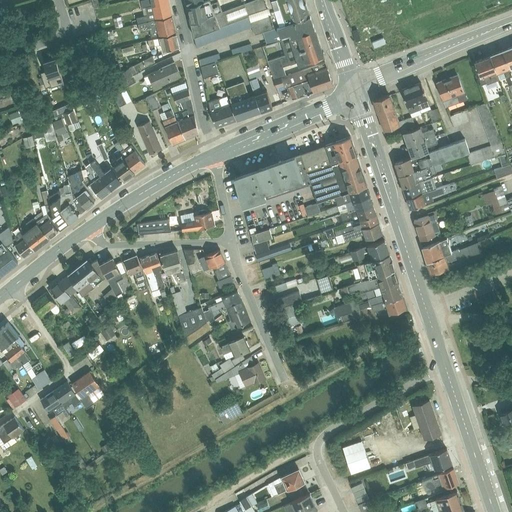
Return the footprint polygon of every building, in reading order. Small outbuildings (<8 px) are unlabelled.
[(94,10),(95,10),(99,9),(100,9),(97,0),(91,0),(94,10)] [(138,23),(138,24),(172,16),(168,0),(144,0),(141,1),(142,9),(145,8),(147,16),(137,18),(136,16),(130,18),(130,19),(124,20),(125,25),(131,23),(132,24),(138,23)] [(191,24),(222,12),(218,0),(208,0),(188,7),(187,7),(191,24)] [(248,17),(298,0),(258,0),(256,1),(245,4),(248,17)] [(255,35),(263,33),(310,17),(303,0),(298,0),(248,17),(252,28),(255,35)] [(248,17),(245,4),(222,12),(191,24),(194,37),(248,17)] [(152,38),(175,32),(172,16),(138,24),(140,33),(150,30),(152,38)] [(196,49),(252,28),(248,17),(194,37),(196,49)] [(310,33),(315,31),(310,17),(263,33),(267,45),(280,41),(282,41),(280,36),(290,33),(291,37),(309,32),(310,33)] [(123,27),(121,18),(113,19),(115,29),(123,27)] [(291,37),(282,41),(280,41),(285,56),(319,45),(315,31),(310,33),(309,32),(291,37)] [(163,52),(179,48),(176,34),(147,41),(149,48),(161,45),(163,52)] [(251,44),(231,50),(233,56),(253,50),(251,44)] [(291,68),(323,58),(319,45),(285,56),(279,58),(283,67),(289,65),(291,68)] [(135,53),(133,47),(121,50),(123,56),(135,53)] [(507,69),(511,66),(511,47),(500,52),(507,69)] [(507,69),(500,52),(488,57),(495,73),(507,69)] [(219,54),(199,61),(201,67),(215,62),(218,61),(218,60),(221,60),(219,54)] [(155,63),(153,56),(117,74),(122,82),(133,76),(132,75),(155,63)] [(479,80),(495,73),(488,57),(472,63),(479,80)] [(279,58),(267,62),(274,80),(281,78),(286,76),(283,67),(279,58)] [(215,62),(201,67),(204,79),(219,74),(215,62)] [(149,90),(180,77),(175,63),(147,75),(148,76),(144,78),(149,90)] [(46,91),(64,86),(58,64),(40,69),(46,91)] [(261,112),(272,108),(266,90),(261,92),(256,78),(262,77),(258,65),(245,68),(255,95),(261,112)] [(293,101),(331,88),(332,85),(327,69),(320,71),(318,66),(286,76),(281,78),(285,89),(288,88),(293,101)] [(106,81),(103,74),(89,79),(92,86),(106,81)] [(442,101),(463,92),(456,75),(435,84),(442,101)] [(133,76),(122,82),(125,88),(136,82),(133,76)] [(227,88),(238,120),(261,112),(255,95),(249,97),(244,82),(227,88)] [(419,110),(430,105),(421,85),(411,89),(419,110)] [(118,95),(114,87),(110,89),(119,107),(132,101),(126,91),(118,95)] [(419,110),(411,89),(400,93),(409,114),(419,110)] [(196,135),(198,132),(189,90),(173,96),(176,104),(180,103),(183,109),(181,110),(184,118),(178,121),(185,139),(196,135)] [(160,108),(154,94),(146,98),(152,111),(160,108)] [(216,128),(236,121),(227,97),(209,103),(211,112),(216,128)] [(171,109),(168,104),(161,106),(164,112),(171,109)] [(382,131),(398,126),(391,107),(376,113),(382,131)] [(22,110),(9,115),(13,125),(18,123),(19,126),(22,125),(21,122),(26,120),(22,110)] [(185,139),(178,121),(177,121),(175,116),(174,116),(172,110),(160,114),(172,145),(185,139)] [(428,111),(430,122),(439,121),(437,110),(428,111)] [(448,116),(452,127),(468,121),(463,110),(448,116)] [(80,128),(74,111),(63,115),(70,131),(71,132),(72,133),(73,133),(74,132),(76,130),(80,128)] [(61,119),(52,123),(58,136),(66,133),(61,119)] [(150,155),(161,150),(149,121),(137,126),(150,155)] [(52,124),(42,126),(43,130),(45,137),(46,142),(57,140),(52,124)] [(405,145),(423,140),(419,127),(402,132),(405,145)] [(45,137),(43,130),(33,133),(34,140),(45,137)] [(131,131),(125,134),(129,144),(136,141),(131,131)] [(32,136),(23,139),(26,149),(35,147),(32,136)] [(307,174),(356,157),(350,137),(301,155),(307,174)] [(405,145),(409,157),(427,151),(423,140),(405,145)] [(135,173),(145,165),(131,145),(124,150),(118,142),(114,145),(121,154),(135,173)] [(102,144),(97,146),(104,161),(109,159),(102,144)] [(489,146),(466,154),(470,165),(493,157),(489,146)] [(90,163),(94,160),(91,152),(85,154),(89,164),(90,163)] [(135,173),(121,154),(110,163),(123,181),(135,173)] [(243,208),(310,184),(307,174),(301,155),(235,178),(243,208)] [(501,167),(493,169),(495,177),(510,173),(506,155),(499,156),(501,167)] [(316,203),(334,197),(366,187),(356,157),(307,174),(310,184),(316,203)] [(396,176),(413,171),(409,157),(392,162),(396,176)] [(111,190),(122,182),(110,168),(104,173),(94,160),(90,163),(111,190)] [(111,190),(90,163),(89,164),(85,167),(88,171),(87,172),(87,175),(88,176),(93,182),(90,184),(101,199),(111,190)] [(80,215),(94,204),(93,203),(95,201),(82,181),(84,180),(82,170),(67,177),(73,201),(80,215)] [(396,176),(400,189),(417,183),(413,171),(396,176)] [(403,197),(420,192),(417,183),(400,189),(403,197)] [(68,224),(78,216),(69,204),(71,202),(66,185),(61,187),(60,188),(64,202),(64,203),(66,206),(60,211),(68,224)] [(11,196),(8,186),(0,188),(3,199),(11,196)] [(337,207),(369,196),(366,187),(334,197),(337,207)] [(494,214),(509,209),(502,187),(482,193),(486,207),(491,205),(494,214)] [(42,193),(47,214),(51,219),(53,217),(49,197),(47,191),(42,193)] [(68,224),(60,211),(60,195),(59,191),(49,197),(53,217),(51,219),(60,230),(68,224)] [(407,210),(425,205),(422,194),(404,200),(407,210)] [(339,211),(340,215),(372,205),(369,196),(337,207),(326,210),(328,215),(339,211)] [(1,202),(0,202),(0,237),(10,235),(1,202)] [(298,205),(302,217),(307,215),(303,203),(298,205)] [(320,213),(316,203),(305,207),(307,217),(320,213)] [(354,222),(376,215),(372,205),(340,215),(336,217),(338,223),(352,218),(354,222)] [(197,231),(215,226),(212,212),(194,216),(193,213),(180,216),(182,225),(183,232),(197,231)] [(42,213),(33,219),(36,223),(43,218),(42,213)] [(49,239),(60,230),(51,219),(47,214),(43,218),(36,223),(49,239)] [(336,237),(343,235),(378,223),(376,215),(354,222),(344,226),(344,229),(335,232),(336,237)] [(419,242),(435,236),(428,216),(412,221),(419,242)] [(49,239),(36,223),(33,219),(32,218),(25,224),(29,229),(22,234),(34,251),(49,239)] [(171,233),(168,220),(137,224),(139,235),(171,233)] [(366,239),(382,234),(378,223),(343,235),(344,241),(364,235),(366,239)] [(272,238),(269,230),(250,236),(251,236),(252,238),(252,240),(252,242),(253,245),(266,240),(272,238)] [(332,230),(325,232),(328,239),(335,237),(332,230)] [(24,258),(34,251),(22,234),(21,232),(14,237),(18,243),(15,246),(24,258)] [(270,250),(266,240),(253,245),(256,255),(270,250)] [(372,261),(390,255),(385,241),(367,247),(372,261)] [(419,248),(425,262),(443,255),(438,241),(419,248)] [(0,277),(18,263),(2,243),(0,244),(0,277)] [(290,244),(256,256),(258,263),(292,251),(290,244)] [(362,248),(350,252),(353,261),(365,257),(362,248)] [(194,250),(184,250),(188,265),(194,263),(194,250)] [(219,281),(231,276),(220,251),(199,259),(204,272),(215,267),(217,270),(215,271),(219,281)] [(180,282),(186,280),(177,252),(161,257),(165,274),(174,272),(175,275),(178,274),(180,282)] [(162,269),(157,254),(148,256),(160,289),(165,287),(159,270),(162,269)] [(354,280),(354,283),(394,268),(390,255),(372,261),(357,267),(361,278),(354,280)] [(429,274),(448,267),(443,255),(425,262),(429,274)] [(138,283),(145,280),(137,256),(124,261),(130,276),(134,274),(138,283)] [(152,292),(160,289),(148,256),(140,259),(152,292)] [(100,282),(101,280),(90,259),(81,267),(95,288),(101,284),(100,282)] [(122,262),(116,265),(113,259),(100,266),(113,289),(117,296),(122,293),(116,282),(123,279),(121,276),(127,273),(122,262)] [(277,264),(272,265),(275,277),(281,275),(277,264)] [(95,288),(81,267),(80,266),(68,275),(78,290),(80,293),(82,296),(89,290),(91,292),(95,288)] [(374,288),(398,280),(394,268),(354,283),(341,288),(343,296),(359,290),(360,293),(374,288)] [(71,295),(78,290),(68,275),(50,290),(61,304),(64,303),(73,314),(81,308),(71,295)] [(329,276),(316,280),(321,294),(334,290),(329,276)] [(296,280),(274,287),(276,292),(297,285),(296,280)] [(359,309),(372,305),(403,295),(398,280),(374,288),(377,296),(368,299),(369,301),(358,304),(356,299),(337,305),(337,306),(334,307),(337,317),(359,309)] [(174,287),(170,288),(184,337),(206,322),(200,308),(186,313),(180,292),(175,293),(174,287)] [(117,296),(113,289),(103,297),(109,307),(118,299),(117,296)] [(220,312),(225,307),(241,300),(237,291),(215,301),(217,304),(208,308),(209,310),(204,313),(207,322),(209,321),(210,323),(211,322),(215,320),(213,317),(220,312)] [(299,292),(276,299),(279,308),(302,300),(299,292)] [(59,310),(58,309),(46,293),(31,305),(41,317),(50,310),(53,313),(54,314),(56,315),(57,314),(58,313),(59,312),(59,310)] [(82,296),(80,293),(77,295),(79,299),(80,299),(83,303),(86,301),(82,296)] [(399,309),(407,307),(403,295),(372,305),(374,311),(387,307),(389,314),(400,311),(399,309)] [(133,296),(124,300),(126,305),(136,301),(133,296)] [(232,329),(250,321),(241,300),(225,307),(231,320),(228,321),(232,329)] [(298,304),(275,310),(280,328),(303,322),(298,304)] [(359,309),(337,317),(339,323),(362,316),(359,309)] [(224,317),(220,312),(213,317),(215,320),(211,322),(216,328),(219,325),(217,322),(224,317)] [(96,318),(92,314),(85,319),(89,324),(96,318)] [(72,328),(68,322),(64,325),(67,331),(72,328)] [(15,340),(19,337),(8,324),(0,330),(0,331),(22,362),(24,366),(29,362),(24,355),(26,354),(15,340)] [(109,327),(96,337),(102,345),(116,335),(114,333),(117,331),(113,326),(111,328),(109,327)] [(22,362),(0,331),(0,349),(10,363),(9,364),(7,361),(3,363),(8,372),(16,367),(18,370),(23,366),(20,363),(22,362)] [(88,342),(84,336),(71,344),(75,350),(88,342)] [(234,356),(250,349),(244,336),(220,346),(226,359),(234,355),(234,356)] [(201,342),(190,346),(194,358),(205,354),(201,342)] [(75,354),(69,343),(63,347),(70,357),(75,354)] [(100,345),(88,353),(92,359),(104,351),(100,345)] [(221,368),(212,374),(213,376),(210,378),(212,381),(216,379),(245,359),(242,354),(231,360),(230,358),(220,365),(221,368)] [(254,383),(265,378),(258,363),(255,364),(251,356),(245,359),(216,379),(217,382),(234,375),(240,387),(245,385),(246,386),(254,382),(254,383)] [(219,368),(216,363),(210,366),(213,371),(219,368)] [(51,379),(45,369),(31,379),(38,389),(51,379)] [(87,408),(105,394),(99,386),(100,386),(90,371),(72,384),(76,390),(74,391),(76,393),(75,394),(78,398),(79,397),(82,401),(87,408)] [(76,393),(74,391),(68,381),(54,390),(65,407),(72,402),(75,406),(82,401),(79,397),(78,398),(75,394),(76,393)] [(26,399),(19,388),(7,395),(15,407),(26,399)] [(69,414),(65,407),(54,390),(41,400),(49,412),(53,409),(57,415),(63,410),(66,415),(69,414)] [(420,429),(438,423),(430,399),(427,400),(412,405),(417,420),(411,422),(413,429),(420,427),(420,429)] [(243,411),(237,401),(218,413),(224,423),(243,411)] [(511,423),(511,407),(507,409),(507,410),(501,413),(502,418),(501,418),(503,424),(504,423),(505,424),(511,422),(511,423)] [(67,431),(66,432),(56,416),(50,419),(64,440),(70,436),(67,431)] [(18,434),(24,430),(15,417),(0,427),(0,436),(0,437),(0,436),(0,445),(3,450),(17,441),(14,437),(15,436),(17,438),(20,436),(18,434)] [(77,418),(73,421),(80,431),(83,429),(77,418)] [(372,419),(342,435),(345,439),(374,424),(372,419)] [(438,423),(420,429),(424,439),(436,435),(441,433),(438,423)] [(57,437),(52,440),(55,446),(61,443),(57,437)] [(362,440),(342,447),(351,473),(370,466),(362,440)] [(107,443),(101,447),(104,452),(110,448),(107,443)] [(413,460),(405,462),(408,470),(432,462),(434,469),(452,463),(447,448),(413,460)] [(37,465),(31,455),(26,459),(31,469),(37,465)] [(454,468),(421,481),(425,490),(426,489),(426,490),(426,491),(427,491),(427,492),(428,492),(429,492),(430,492),(431,492),(431,491),(431,490),(432,490),(432,489),(431,489),(431,488),(441,484),(442,489),(459,483),(454,468)] [(269,484),(267,485),(272,496),(304,482),(298,469),(268,483),(269,484)] [(358,504),(370,500),(362,483),(351,488),(358,504)] [(458,511),(465,510),(458,490),(435,498),(435,499),(430,501),(434,511),(436,510),(436,511),(458,511)] [(287,492),(269,500),(272,509),(291,500),(287,492)] [(252,493),(239,501),(245,511),(255,511),(251,505),(257,503),(252,494),(252,493)] [(316,511),(317,511),(310,494),(285,506),(287,511),(316,511)] [(370,500),(358,504),(361,511),(379,511),(374,499),(370,500)] [(425,499),(416,502),(419,509),(428,506),(425,499)]
